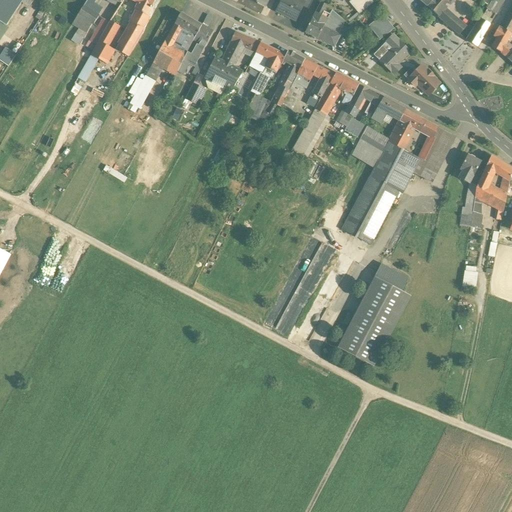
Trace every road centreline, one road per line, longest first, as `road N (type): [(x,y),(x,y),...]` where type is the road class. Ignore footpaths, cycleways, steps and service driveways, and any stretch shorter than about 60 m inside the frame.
road 1 (track): [(316,359),(419,196),(441,194),(480,120)]
road 2 (track): [(461,428),(484,330),(494,227)]
road 3 (residential): [(477,116),(441,117),(293,43)]
road 4 (residential): [(477,116),(390,0)]
road 5 (track): [(307,511),(372,389)]
